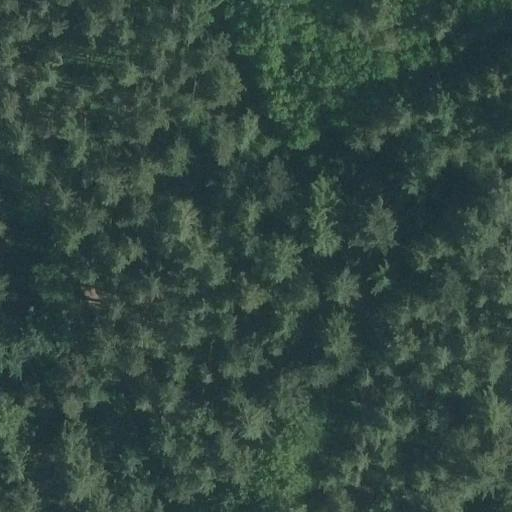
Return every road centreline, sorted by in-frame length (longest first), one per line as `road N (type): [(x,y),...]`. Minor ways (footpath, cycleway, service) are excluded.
road 1 (track): [(197,511),(0,69)]
road 2 (track): [(278,511),(234,478),(0,498)]
